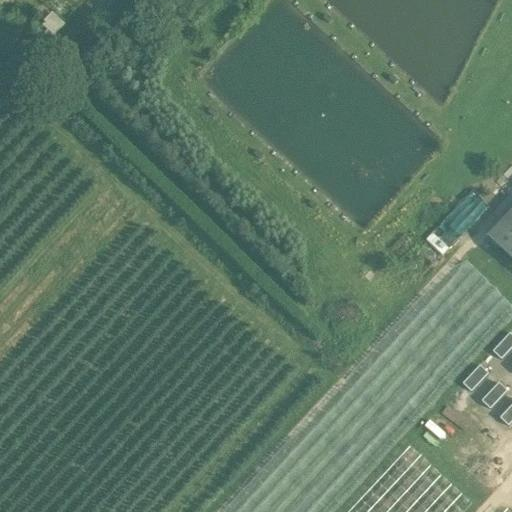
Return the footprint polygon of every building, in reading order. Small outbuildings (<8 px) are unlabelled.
[(440,224),(456,240),(487,210),(471,194),(440,224)] [(511,212),(487,239),(511,262),(511,212)] [(511,336),(510,335),(493,353),(502,361),(511,350),(511,336)] [(480,367),(463,385),(472,393),(489,375),(480,367)] [(499,385),(482,403),(490,410),(507,393),(499,385)] [(511,407),(500,420),(509,428),(511,424),(511,407)] [(454,511),(465,501),(409,449),(399,460),(405,466),(403,475),(396,482),(396,484),(389,491),(386,503),(365,498),(376,507),(371,511),(454,511)]
